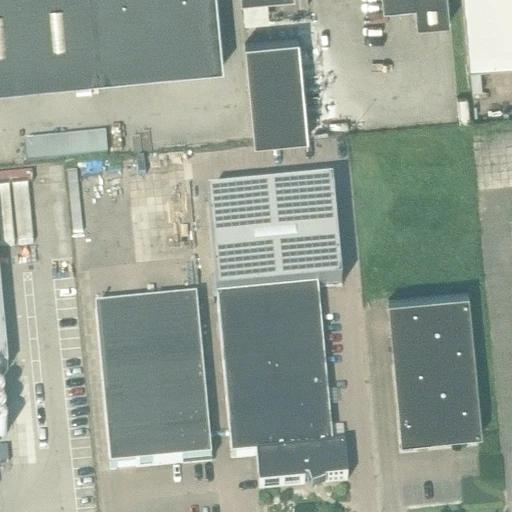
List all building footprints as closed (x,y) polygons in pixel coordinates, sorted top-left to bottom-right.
[(0,0),(0,87),(222,67),(216,0),(0,0)] [(381,0),(382,8),(416,5),(417,24),(449,21),(447,0),(381,0)] [(511,0),(461,0),(467,65),(511,61),(511,0)] [(300,38),(246,43),(255,142),(309,137),(300,38)] [(105,132),(25,140),(26,161),(107,153),(105,132)] [(317,287),(341,285),(332,185),(207,196),(229,437),(231,457),(256,455),(259,488),(304,484),(304,480),(311,479),(313,485),(323,481),(323,482),(347,480),(344,446),(332,447),(317,287)] [(481,433),(468,293),(387,301),(400,442),(425,439),(425,444),(449,441),(449,437),(481,433)] [(94,308),(109,470),(211,460),(195,298),(94,308)] [(220,342),(217,324),(200,326),(202,344),(220,342)]
